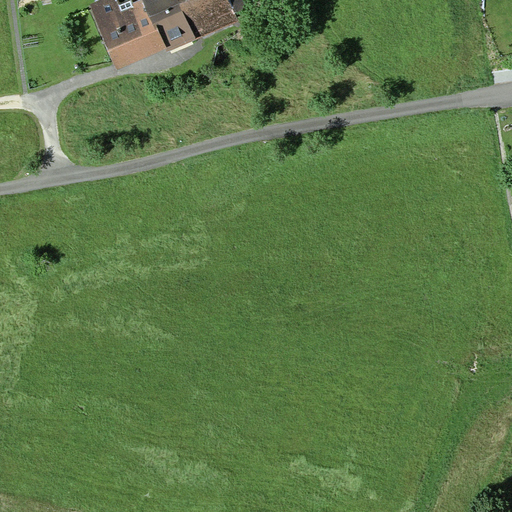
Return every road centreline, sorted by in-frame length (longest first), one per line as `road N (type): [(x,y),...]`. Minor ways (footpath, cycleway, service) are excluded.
road 1 (track): [(0,190),(498,96)]
road 2 (track): [(62,179),(46,99),(169,61)]
